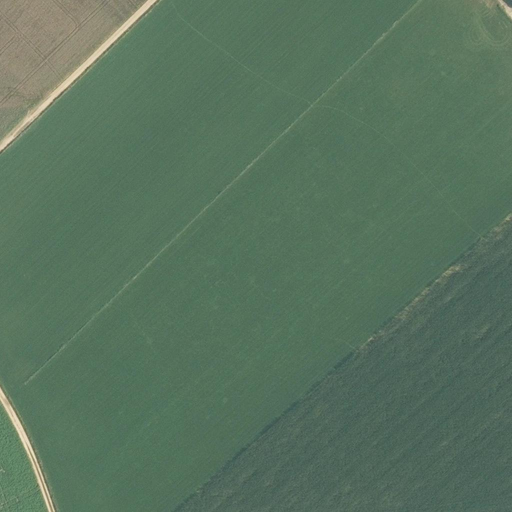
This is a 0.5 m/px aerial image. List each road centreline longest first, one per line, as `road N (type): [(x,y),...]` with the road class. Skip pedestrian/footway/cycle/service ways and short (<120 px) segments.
road 1 (track): [(152,0),(0,147)]
road 2 (track): [(0,394),(50,511)]
